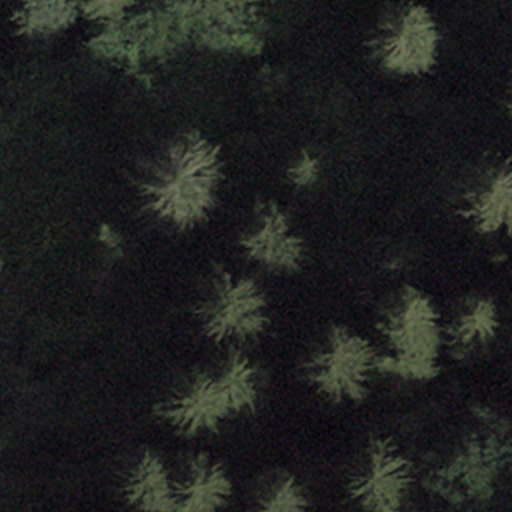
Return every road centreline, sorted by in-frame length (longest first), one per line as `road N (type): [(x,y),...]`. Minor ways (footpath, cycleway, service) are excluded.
road 1 (track): [(428,0),(404,15),(318,23),(241,55),(215,91),(206,146),(223,189),(259,227),(360,263),(511,251)]
road 2 (track): [(206,146),(0,164)]
